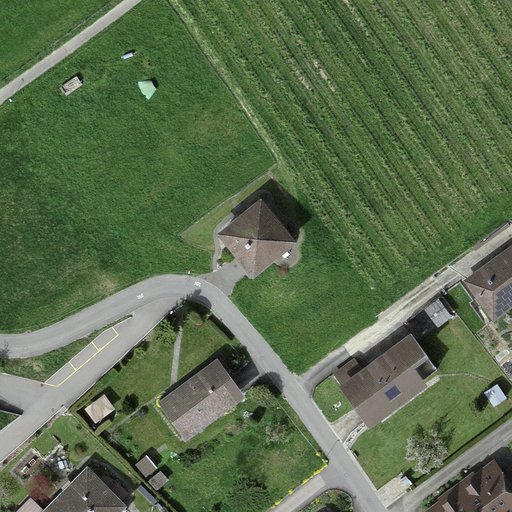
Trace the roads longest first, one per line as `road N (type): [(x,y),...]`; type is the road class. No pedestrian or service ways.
road 1 (residential): [(375,511),(291,393),(216,306),(178,290)]
road 2 (unclassified): [(178,290),(130,301),(54,340),(0,348)]
road 3 (unclassified): [(0,100),(130,0)]
